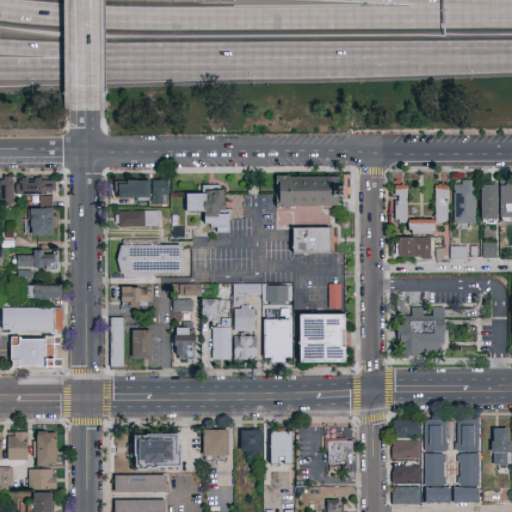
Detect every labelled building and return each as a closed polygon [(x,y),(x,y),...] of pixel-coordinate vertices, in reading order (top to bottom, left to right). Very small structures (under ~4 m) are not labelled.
[(278,176),(342,176),(342,207),(278,207),(278,176)] [(0,178),(14,178),(14,205),(0,205),(0,178)] [(17,195),(17,180),(55,180),(55,195),(17,195)] [(151,204),(151,198),(118,198),(118,180),(169,180),(169,204),(151,204)] [(475,181),(475,227),(454,227),(454,180),(475,181)] [(474,218),(491,218),(490,182),(473,183),(474,218)] [(511,183),(491,183),(492,218),(511,217),(511,183)] [(186,194),(202,194),(202,185),(224,186),(224,212),(231,212),(230,230),(204,229),(205,212),(186,212),(186,194)] [(448,223),(434,223),(434,234),(408,234),(408,224),(395,224),(394,185),(407,185),(407,219),(435,218),(435,188),(448,188),(448,223)] [(36,204),(48,204),(48,195),(37,194),(36,204)] [(54,237),(31,237),(31,209),(54,209),(54,237)] [(160,211),(160,227),(116,227),(116,211),(160,211)] [(330,254),(292,254),(292,227),(330,227),(330,254)] [(429,258),(397,258),(397,238),(429,238),(429,258)] [(494,241),(479,241),(478,256),(494,257),(494,241)] [(184,276),(119,277),(119,246),(183,245),(184,276)] [(466,258),(450,258),(450,247),(466,247),(466,258)] [(28,251),(58,251),(58,268),(16,267),(16,255),(28,255),(28,251)] [(27,281),(28,269),(15,268),(15,281),(27,281)] [(201,284),(201,296),(180,296),(180,284),(201,284)] [(255,332),(233,332),(234,284),(292,285),(292,303),(263,303),(263,295),(244,295),(244,306),(256,306),(255,332)] [(341,284),(341,308),(329,308),(329,284),(341,284)] [(27,285),(61,285),(61,299),(27,299),(27,285)] [(149,288),(149,306),(121,306),(121,288),(149,288)] [(202,319),(202,299),(217,299),(217,319),(202,319)] [(192,300),(192,312),(172,312),(172,300),(192,300)] [(398,356),(398,318),(410,318),(411,307),(423,307),(423,316),(433,316),(433,307),(444,307),(444,356),(398,356)] [(61,334),(1,334),(1,308),(61,308),(61,334)] [(299,363),(299,314),(347,314),(347,363),(299,363)] [(110,318),(124,318),(124,367),(110,367),(110,318)] [(231,360),(212,360),(212,327),(222,327),(222,320),(231,320),(231,360)] [(291,320),(291,362),(265,362),(265,320),(291,320)] [(194,360),(174,360),(174,327),(194,327),(194,360)] [(150,331),(150,359),(132,359),(132,331),(150,331)] [(257,336),(257,359),(234,359),(234,336),(257,336)] [(60,366),(11,368),(10,339),(53,338),(53,360),(60,360),(60,366)] [(457,452),(457,419),(478,419),(478,485),(458,485),(458,452),(457,452)] [(424,420),(445,420),(445,485),(424,485),(424,420)] [(419,421),(419,438),(392,438),(392,421),(419,421)] [(510,429),(510,465),(492,465),(492,429),(510,429)] [(228,430),(228,460),(203,460),(203,430),(228,430)] [(240,460),(240,430),(261,430),(261,460),(240,460)] [(269,465),(269,431),(293,431),(293,465),(269,465)] [(7,461),(7,432),(28,432),(28,461),(7,461)] [(37,466),(37,432),(57,432),(57,466),(37,466)] [(180,434),(181,469),(134,470),(133,435),(152,435),(180,434)] [(352,440),(352,464),(326,464),(326,440),(352,440)] [(391,459),(391,442),(419,442),(419,459),(391,459)] [(391,483),(391,466),(419,466),(419,483),(391,483)] [(0,490),(0,467),(12,467),(12,490),(0,490)] [(23,469),(23,489),(12,489),(12,469),(23,469)] [(56,489),(30,489),(30,469),(56,469),(56,489)] [(115,475),(167,475),(167,492),(115,492),(115,475)] [(420,487),(420,504),(392,504),(392,487),(420,487)] [(425,504),(425,489),(450,489),(450,504),(425,504)] [(453,504),(453,489),(478,489),(478,504),(453,504)] [(52,494),(52,511),(29,511),(29,507),(23,507),(23,503),(32,503),(32,494),(52,494)] [(342,511),(326,511),(326,498),(342,498),(342,511)] [(115,511),(115,500),(165,500),(165,511),(115,511)]
